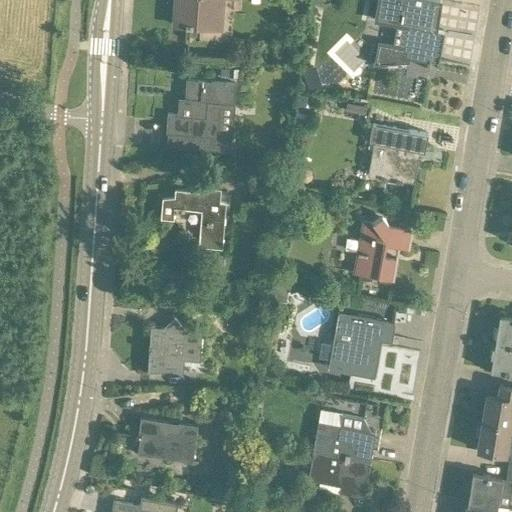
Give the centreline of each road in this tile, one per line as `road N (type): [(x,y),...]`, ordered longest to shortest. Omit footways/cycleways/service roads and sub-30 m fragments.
road 1 (tertiary): [(55,511),(84,368),(101,121)]
road 2 (residential): [(456,273),(504,0)]
road 3 (residential): [(415,511),(456,273)]
road 4 (tertiary): [(101,121),(109,0)]
